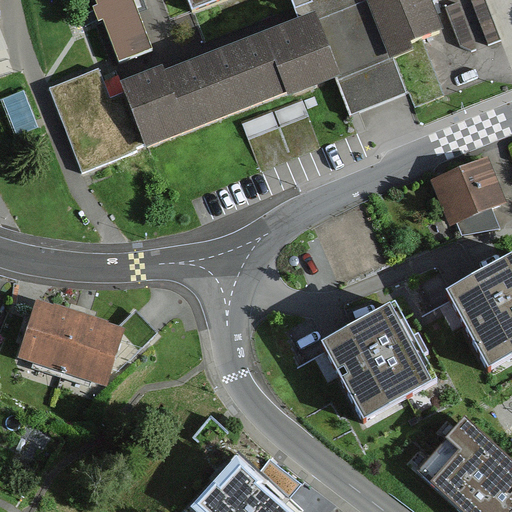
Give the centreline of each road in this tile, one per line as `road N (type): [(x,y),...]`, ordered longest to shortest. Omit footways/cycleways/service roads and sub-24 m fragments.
road 1 (unclassified): [(223,253),(237,379),(279,430),(383,511)]
road 2 (unclassified): [(511,120),(372,177),(223,253)]
road 3 (residential): [(0,254),(72,268),(223,253)]
